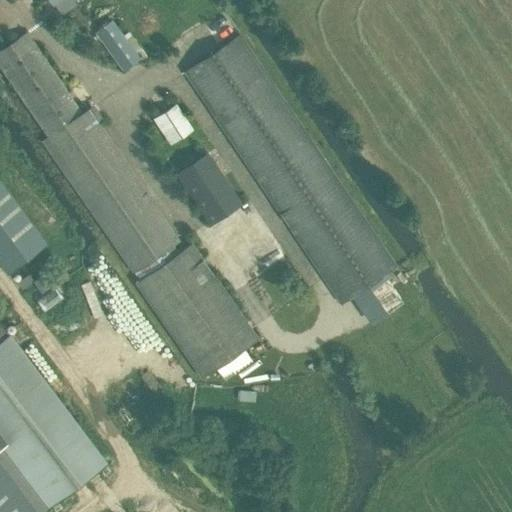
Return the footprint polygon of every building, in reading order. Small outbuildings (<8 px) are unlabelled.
[(47,0),(52,6),(54,4),(62,15),(82,0),(47,0)] [(140,60),(112,20),(95,32),(123,72),(140,60)] [(115,248),(132,272),(133,272),(138,280),(134,282),(200,378),(205,375),(216,368),(222,378),(251,358),(243,348),(258,338),(192,242),(178,252),(173,245),(179,241),(96,120),(101,117),(98,112),(92,115),(87,108),(81,112),(25,32),(0,49),(0,65),(48,135),(41,140),(115,248)] [(341,303),(397,266),(396,264),(240,33),(225,43),(184,71),(341,303)] [(175,105),(154,119),(170,143),(191,129),(175,105)] [(174,172),(209,225),(242,202),(206,150),(174,172)] [(0,263),(7,273),(45,244),(0,182),(0,263)] [(0,447),(1,447),(47,507),(106,461),(9,333),(7,335),(0,325),(0,447)]
